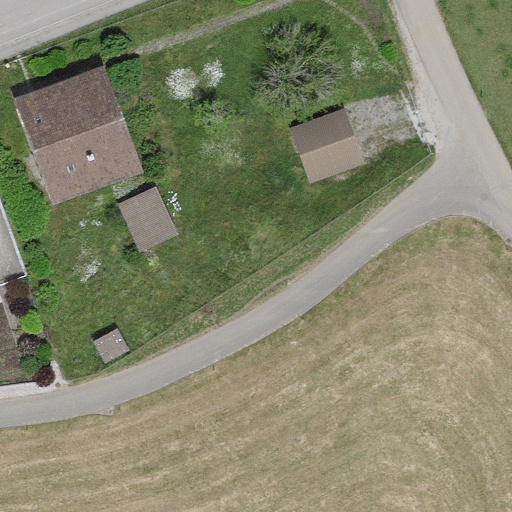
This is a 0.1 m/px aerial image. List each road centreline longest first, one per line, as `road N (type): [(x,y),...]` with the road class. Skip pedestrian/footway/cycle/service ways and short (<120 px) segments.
road 1 (track): [(501,150),(373,246),(205,349),(63,407),(0,415)]
road 2 (unclassified): [(511,178),(430,0)]
